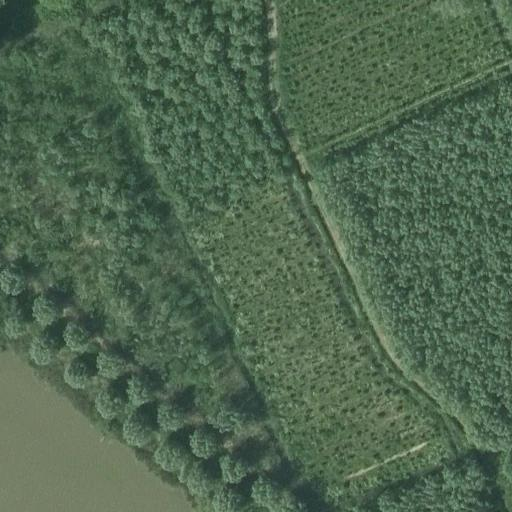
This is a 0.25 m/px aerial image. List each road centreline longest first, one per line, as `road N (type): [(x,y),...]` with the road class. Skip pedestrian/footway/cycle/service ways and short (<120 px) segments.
road 1 (track): [(298,158),(381,338),(457,416),(509,511)]
road 2 (track): [(0,287),(270,511)]
road 3 (track): [(274,25),(275,108),(298,158)]
